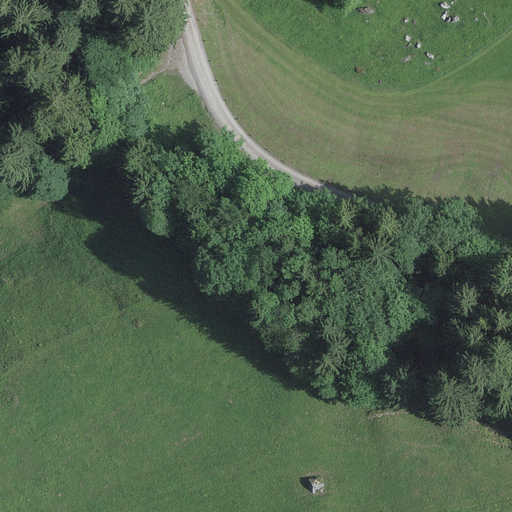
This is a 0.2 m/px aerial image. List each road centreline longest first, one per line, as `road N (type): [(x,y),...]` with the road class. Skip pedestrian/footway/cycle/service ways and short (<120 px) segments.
road 1 (track): [(177,0),(190,51),(233,137),(345,195),(511,259)]
road 2 (track): [(190,51),(110,82),(62,176),(17,208)]
